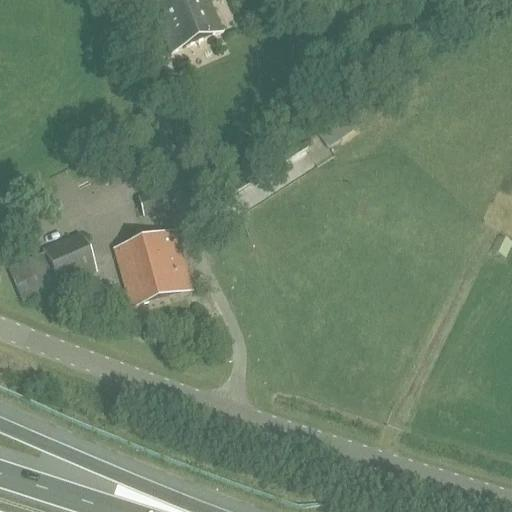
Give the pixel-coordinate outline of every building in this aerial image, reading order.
[(147,0),(171,55),(222,33),(208,0),(147,0)] [(318,134),(328,149),(356,131),(346,117),(318,134)] [(138,198),(144,218),(169,211),(163,191),(138,198)] [(11,201),(10,200),(9,201),(8,201),(7,201),(6,202),(5,203),(5,204),(4,205),(4,206),(4,207),(4,208),(4,209),(5,210),(5,211),(6,211),(7,212),(8,213),(9,213),(10,213),(11,213),(12,213),(13,212),(14,211),(15,211),(15,210),(16,209),(16,208),(16,207),(16,206),(16,205),(15,204),(15,203),(14,202),(13,201),(12,201),(11,201)] [(43,251),(45,256),(10,271),(23,306),(98,274),(80,234),(43,251)] [(132,311),(192,294),(175,235),(116,251),(132,311)] [(511,246),(511,243),(498,236),(491,252),(506,259),(511,246)]
